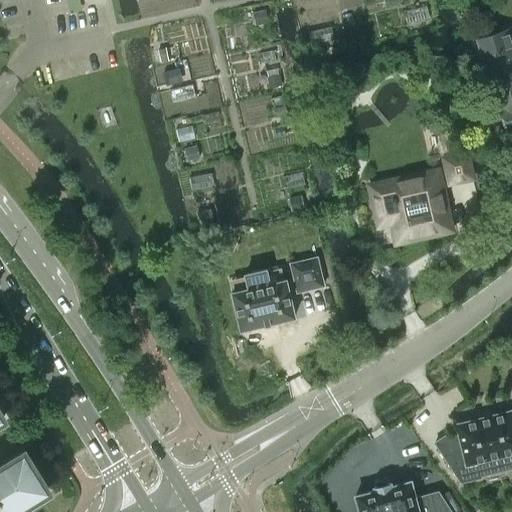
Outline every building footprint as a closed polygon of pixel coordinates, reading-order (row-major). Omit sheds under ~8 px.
[(511,34),(510,28),(476,39),(489,77),(491,76),(493,82),(491,82),(507,134),(511,132),(511,34)] [(467,153),(444,158),(449,183),(473,178),(467,153)] [(451,230),(438,169),(369,185),(378,226),(391,223),(395,242),(451,230)] [(233,329),(288,317),(282,291),(290,290),(290,293),(317,287),(311,258),(284,264),(288,282),(280,284),(279,280),(263,283),(259,269),(238,274),(242,288),(225,292),(233,329)] [(495,458),(511,453),(511,409),(511,410),(457,423),(455,423),(455,426),(456,425),(458,435),(448,438),(446,435),(435,442),(461,482),(480,477),(480,476),(498,471),(495,458)] [(0,511),(11,511),(48,489),(25,451),(0,466),(0,511)] [(451,511),(438,491),(415,497),(410,481),(391,486),(390,483),(374,487),(375,490),(355,495),(359,511),(451,511)]
